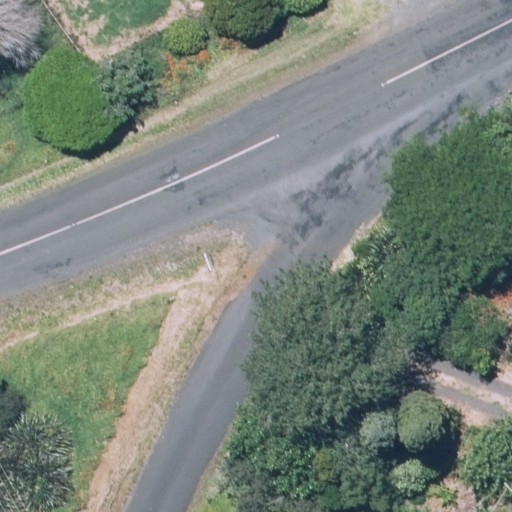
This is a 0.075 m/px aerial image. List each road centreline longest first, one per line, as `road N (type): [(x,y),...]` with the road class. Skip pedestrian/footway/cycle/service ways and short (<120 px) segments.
road 1 (unclassified): [(144,511),(320,114)]
road 2 (unclassified): [(320,114),(0,256)]
road 3 (unclassified): [(511,22),(320,114)]
